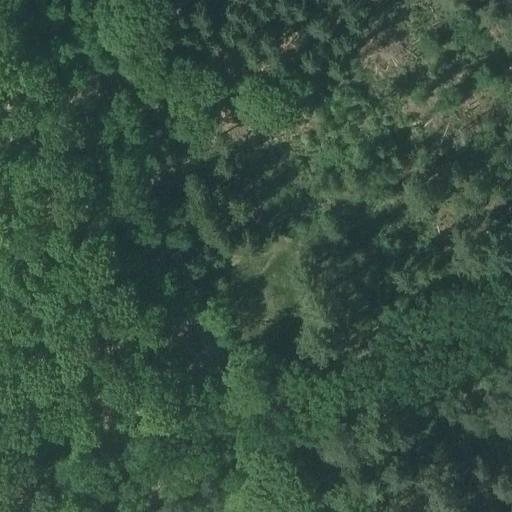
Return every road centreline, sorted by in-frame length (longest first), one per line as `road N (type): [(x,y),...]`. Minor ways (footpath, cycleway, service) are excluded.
road 1 (track): [(64,0),(242,409)]
road 2 (track): [(242,409),(511,289)]
road 3 (track): [(2,511),(242,409)]
